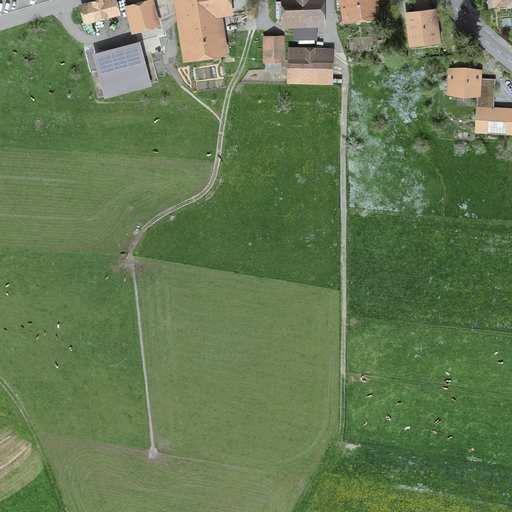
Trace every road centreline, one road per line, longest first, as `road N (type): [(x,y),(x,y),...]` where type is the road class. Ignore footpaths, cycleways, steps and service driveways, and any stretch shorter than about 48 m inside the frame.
road 1 (track): [(343,383),(346,73),(329,0)]
road 2 (track): [(183,206),(211,179),(230,84),(260,0)]
